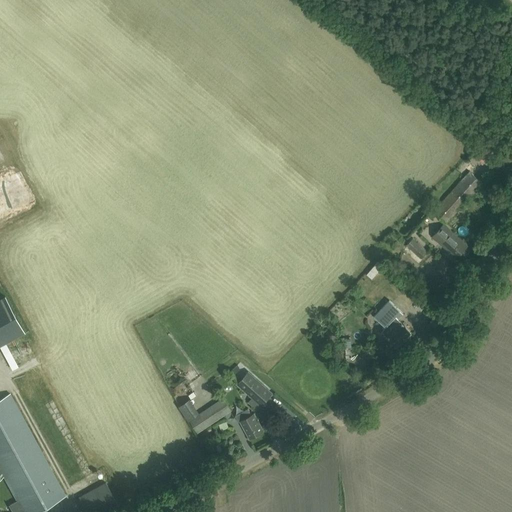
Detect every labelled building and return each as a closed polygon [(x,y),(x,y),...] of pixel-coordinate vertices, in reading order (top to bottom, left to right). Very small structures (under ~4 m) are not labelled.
[(480,179),(470,170),(433,211),(446,222),(483,182),(480,179)] [(456,257),(467,245),(443,223),(432,236),(439,243),(440,241),(442,243),(441,244),(456,257)] [(420,257),(427,250),(412,237),(406,244),(420,257)] [(5,296),(0,298),(0,344),(24,332),(5,296)] [(391,357),(399,351),(397,348),(412,335),(403,324),(398,319),(403,313),(389,300),(374,316),(385,328),(381,332),(387,338),(379,344),(389,355),(391,357)] [(266,353),(286,329),(270,315),(249,339),(266,353)] [(165,318),(157,322),(161,331),(169,327),(165,318)] [(261,404),(272,392),(248,371),(237,383),(261,404)] [(32,511),(65,495),(10,393),(0,397),(0,477),(3,476),(17,500),(9,504),(12,511),(32,511)] [(197,431),(230,409),(224,399),(190,421),(197,431)] [(238,421),(240,420),(249,438),(263,430),(254,412),(251,414),(248,407),(235,414),(238,421)] [(222,450),(218,443),(214,445),(218,452),(222,450)] [(77,476),(85,470),(78,460),(69,466),(77,476)] [(86,511),(112,511),(119,508),(105,482),(78,496),(86,511)]
